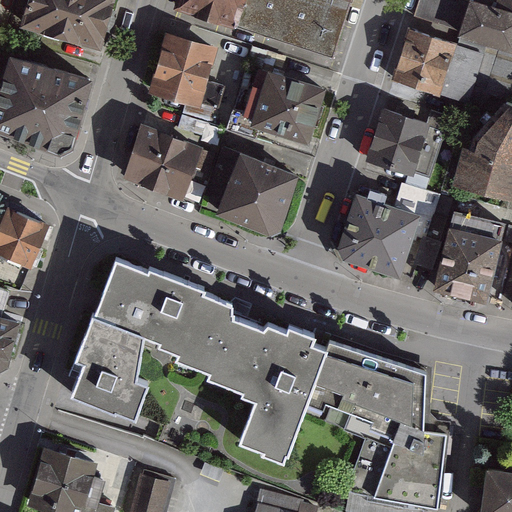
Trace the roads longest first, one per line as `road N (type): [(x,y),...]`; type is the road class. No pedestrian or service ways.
road 1 (residential): [(299,280),(387,0)]
road 2 (tertiary): [(299,280),(86,201)]
road 3 (residential): [(86,201),(27,408)]
road 4 (residential): [(144,0),(86,201)]
road 5 (tertiary): [(481,330),(299,280)]
road 6 (residential): [(481,330),(460,511)]
